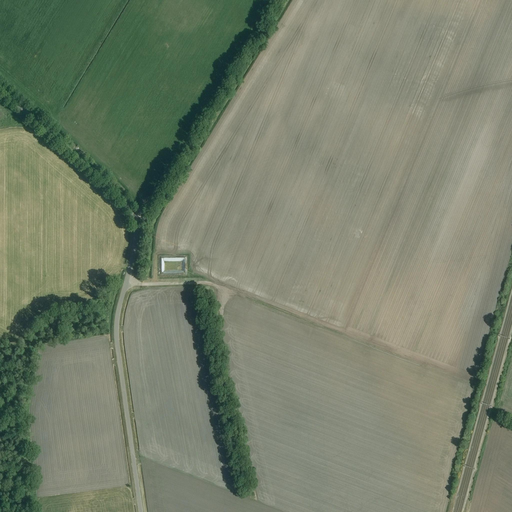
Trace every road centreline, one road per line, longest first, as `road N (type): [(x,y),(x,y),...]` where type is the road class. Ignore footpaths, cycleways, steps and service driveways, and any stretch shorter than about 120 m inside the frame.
road 1 (unclassified): [(0,89),(111,187),(134,221),(116,333),(140,511)]
road 2 (track): [(125,280),(214,284),(359,340)]
